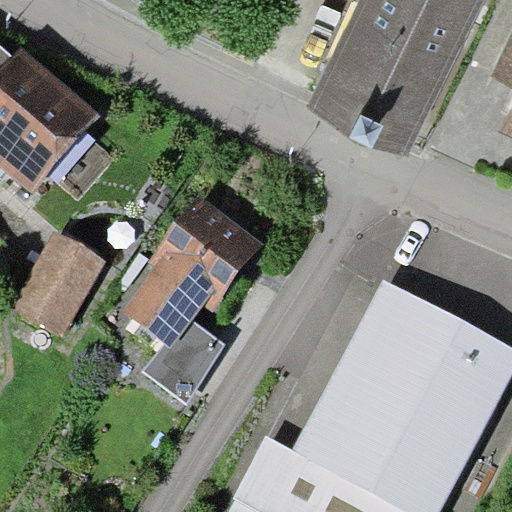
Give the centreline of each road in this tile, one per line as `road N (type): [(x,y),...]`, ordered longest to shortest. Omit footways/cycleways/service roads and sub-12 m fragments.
road 1 (residential): [(366,159),(349,201),(162,511)]
road 2 (residential): [(27,0),(366,159)]
road 3 (residential): [(366,159),(511,228)]
